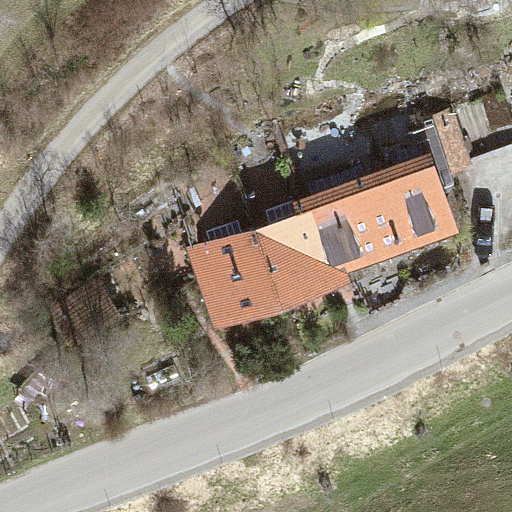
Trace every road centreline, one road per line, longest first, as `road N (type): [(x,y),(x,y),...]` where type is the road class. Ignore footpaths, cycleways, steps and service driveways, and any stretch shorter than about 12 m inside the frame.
road 1 (tertiary): [(6,511),(288,403),(511,293)]
road 2 (track): [(0,241),(101,108),(216,9)]
